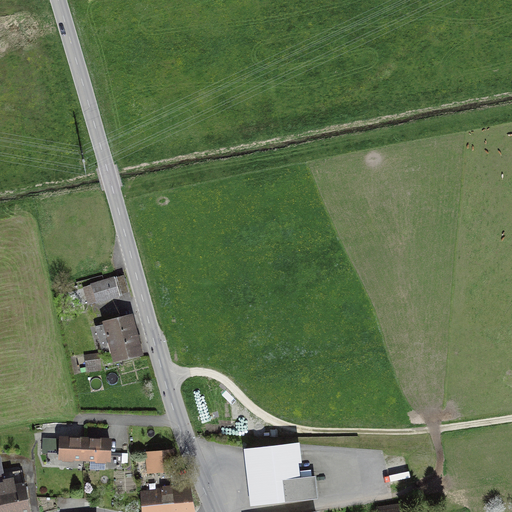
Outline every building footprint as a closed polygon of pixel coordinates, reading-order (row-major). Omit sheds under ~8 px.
[(114,278),(114,277),(113,277),(114,279),(83,288),(88,304),(118,295),(119,297),(119,296),(114,278)] [(104,324),(94,326),(102,354),(112,352),(114,360),(139,353),(129,317),(104,323),(104,324)] [(87,371),(97,370),(95,354),(85,356),(87,371)] [(59,459),(83,460),(108,461),(109,440),(91,440),(84,439),(80,439),(60,438),(59,459)] [(299,494),(294,445),(247,451),(254,504),(300,499),(300,496),(302,496),(302,494),(299,494)] [(147,473),(168,471),(166,451),(145,453),(147,473)] [(0,474),(0,511),(20,511),(29,510),(23,483),(22,484),(20,471),(0,474)] [(168,511),(193,510),(189,485),(171,487),(172,495),(161,496),(161,492),(140,494),(141,511),(168,511)]
